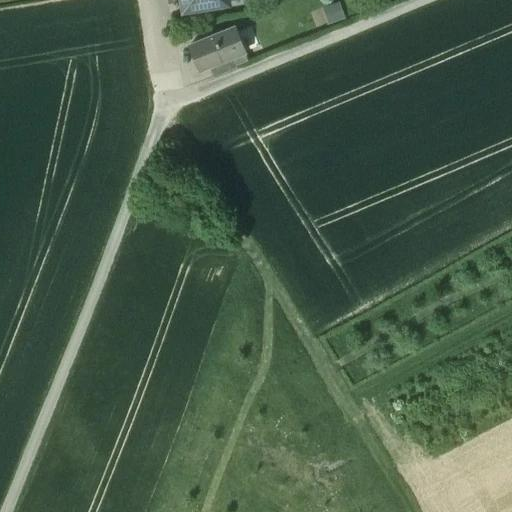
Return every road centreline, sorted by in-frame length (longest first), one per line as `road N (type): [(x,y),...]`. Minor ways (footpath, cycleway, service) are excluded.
road 1 (track): [(164,104),(5,511)]
road 2 (track): [(164,104),(343,399)]
road 3 (track): [(164,104),(423,0)]
